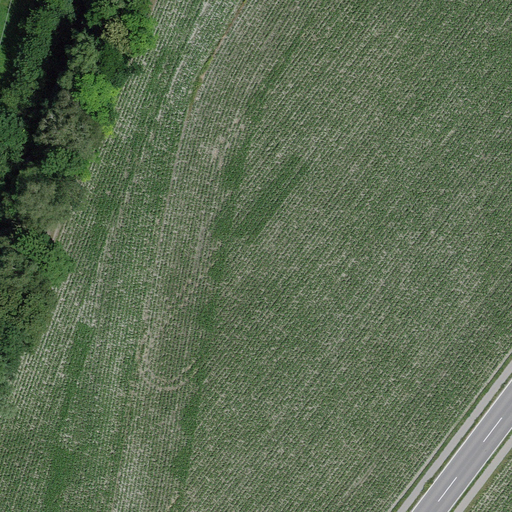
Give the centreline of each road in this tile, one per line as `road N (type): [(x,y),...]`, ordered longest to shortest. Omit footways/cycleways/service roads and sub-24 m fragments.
road 1 (track): [(0,423),(192,0)]
road 2 (secondary): [(438,511),(511,414)]
